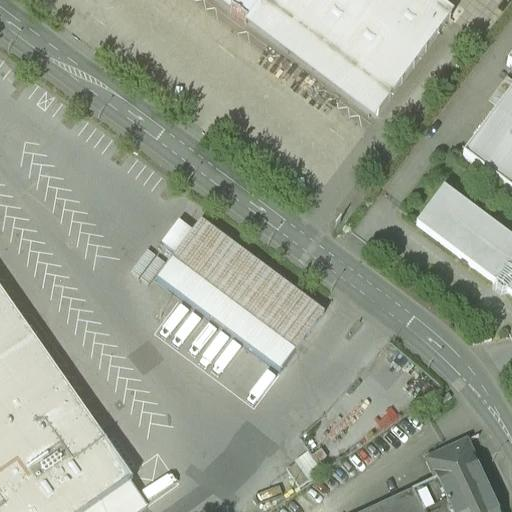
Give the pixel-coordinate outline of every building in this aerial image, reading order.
[(377,117),(449,20),(422,0),(221,0),(232,9),(229,13),(244,25),(248,20),(377,117)] [(442,191),(415,228),(473,270),(498,290),(511,300),(511,58),(505,67),(511,72),(511,91),(461,159),(511,197),(511,243),(499,234),(442,191)] [(288,379),(329,318),(204,227),(166,285),(288,379)] [(0,511),(109,511),(143,488),(0,284),(0,511)] [(462,448),(426,465),(435,483),(372,511),(494,511),(490,503),(491,503),(490,501),(489,501),(482,485),(481,482),(480,482),(473,467),(474,466),(472,464),(465,450),(466,449),(464,446),(462,448)]
